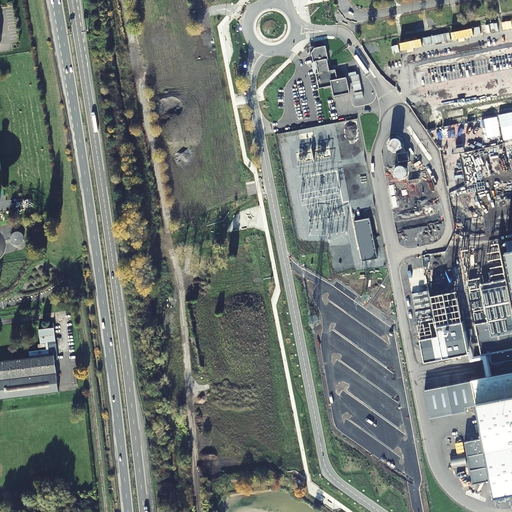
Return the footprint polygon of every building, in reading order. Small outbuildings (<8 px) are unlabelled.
[(344,78),(339,78),(337,68),(331,70),(329,58),(330,57),(327,44),(312,47),(310,51),(312,61),(314,60),(317,72),(313,73),(317,89),(329,86),(331,96),(347,93),(344,78)] [(353,221),(361,261),(377,258),(369,218),(353,221)] [(0,258),(5,254),(7,251),(9,245),(7,236),(0,228),(0,258)] [(21,242),(22,232),(11,232),(10,242),(21,242)] [(238,301),(263,297),(259,274),(210,282),(211,289),(202,291),(204,302),(213,300),(214,306),(220,305),(221,312),(232,311),(231,305),(239,304),(238,301)] [(511,311),(506,280),(480,285),(488,322),(475,324),(483,366),(511,359),(511,311)] [(219,317),(220,323),(240,319),(239,313),(219,317)] [(420,340),(424,363),(469,354),(462,322),(436,327),(438,336),(420,340)] [(0,362),(0,397),(55,391),(51,356),(47,356),(45,344),(52,343),(50,328),(35,331),(37,345),(42,345),(43,351),(26,353),(27,359),(0,362)] [(274,350),(266,351),(267,363),(275,362),(274,350)] [(253,354),(255,365),(263,364),(261,353),(253,354)] [(248,355),(240,357),(243,368),(250,366),(248,355)] [(230,370),(238,369),(236,358),(228,359),(230,370)] [(216,362),(219,373),(227,371),(224,360),(216,362)] [(511,373),(471,381),(482,438),(464,441),(473,484),(491,481),(494,498),(509,495),(511,505),(511,373)] [(263,394),(240,398),(248,443),(272,439),(270,427),(274,426),(272,415),(266,416),(263,394)]
